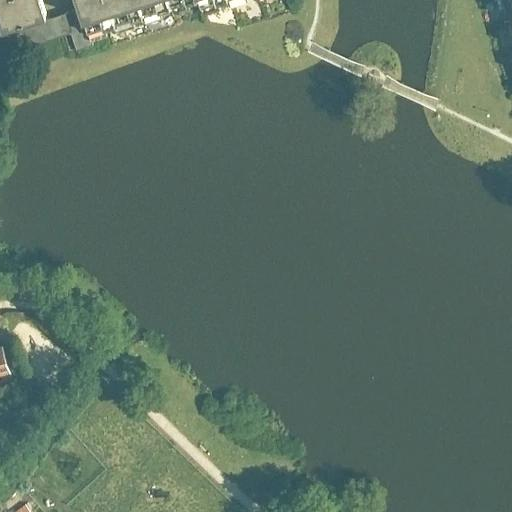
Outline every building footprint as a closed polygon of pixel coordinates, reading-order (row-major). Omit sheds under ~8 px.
[(0,0),(0,26),(47,12),(42,0),(0,0)] [(77,0),(80,8),(89,36),(90,36),(199,1),(202,10),(234,0),(77,0)] [(89,36),(80,8),(65,13),(71,33),(77,50),(93,45),(90,36),(89,36)] [(7,54),(55,38),(49,18),(1,33),(7,54)] [(0,374),(9,371),(2,347),(0,347),(0,374)]
